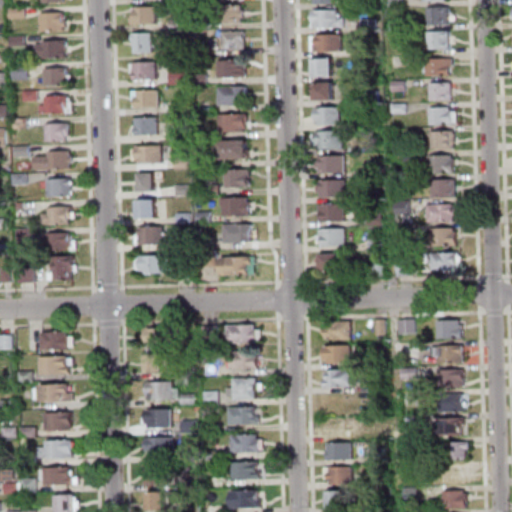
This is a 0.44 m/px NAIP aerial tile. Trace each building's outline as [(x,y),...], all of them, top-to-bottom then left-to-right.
[(244,5),(245,10),(247,10),(247,17),(245,17),(245,22),(224,23),(223,6),(244,5)] [(136,7),(159,6),(159,8),(167,8),(167,17),(160,17),(160,23),(136,24),(136,7)] [(432,8),(452,7),(453,23),(432,23),(432,8)] [(14,17),(14,8),(30,8),(30,17),(14,17)] [(317,27),(317,10),(342,10),(342,18),(348,17),(349,27),(317,27)] [(46,30),(46,13),(68,13),(69,20),(71,20),(71,26),(69,26),(69,29),(46,30)] [(211,18),(211,27),(197,28),(196,18),(211,18)] [(188,19),(188,29),(175,29),(175,20),(188,19)] [(366,20),(380,19),(380,30),(367,30),(366,20)] [(394,30),(393,20),(408,20),(408,30),(394,30)] [(227,49),(226,31),(248,31),(249,48),(227,49)] [(453,32),(454,48),(433,48),(432,32),(453,32)] [(156,33),(156,52),(138,52),(138,34),(156,33)] [(346,51),(315,51),(314,36),(346,35),(346,51)] [(15,46),(14,36),(30,36),(30,46),(15,46)] [(47,41),(71,40),(72,57),(48,58),(48,55),(41,55),(41,44),(47,44),(47,41)] [(362,55),(362,44),(375,44),(376,54),(362,55)] [(197,56),(197,46),(211,45),(211,56),(197,56)] [(0,53),(11,53),(11,63),(0,63),(0,53)] [(337,58),(337,75),(318,76),(318,58),(337,58)] [(457,58),(457,70),(455,70),(455,75),(432,75),(432,59),(457,58)] [(222,78),(222,60),(242,59),(243,66),(249,66),(249,77),(222,78)] [(160,62),(161,79),(138,80),(138,63),(160,62)] [(34,79),(18,80),(18,63),(33,63),(34,79)] [(73,68),(73,85),(50,85),(50,68),(73,68)] [(188,84),(174,84),(174,70),(187,69),(188,84)] [(0,72),(12,72),(12,87),(0,87),(0,72)] [(211,73),(211,83),(197,83),(197,74),(211,73)] [(410,91),(397,91),(396,82),(410,81),(410,91)] [(319,82),(337,82),(337,99),(319,99),(319,82)] [(456,83),(456,100),(435,100),(434,83),(456,83)] [(223,105),(223,87),(249,86),(250,104),(223,105)] [(29,101),(29,91),(43,90),(44,101),(29,101)] [(136,91),(163,90),(163,107),(138,108),(138,106),(137,107),(136,91)] [(45,105),(51,105),(51,97),(73,96),(74,101),(77,101),(77,113),(45,113),(45,105)] [(175,113),(175,102),(189,101),(189,112),(175,113)] [(397,113),(397,103),(411,103),(412,112),(397,113)] [(0,118),(0,105),(12,105),(13,118),(0,118)] [(320,107),(344,107),(345,124),(324,124),(324,120),(320,120),(320,107)] [(434,108),(454,107),(454,110),(458,110),(458,111),(460,111),(461,122),(458,122),(458,123),(435,124),(434,108)] [(250,128),(248,128),(248,130),(224,131),(223,115),(250,114),(250,128)] [(163,134),(140,135),(139,118),(162,117),(163,134)] [(33,128),(20,128),(20,119),(33,118),(33,128)] [(75,136),(72,136),(72,140),(52,141),(52,124),(75,124),(75,136)] [(0,129),(11,129),(11,143),(0,143),(0,129)] [(189,139),(175,140),(175,130),(188,130),(189,139)] [(321,143),(320,132),(347,131),(348,148),(323,148),(323,143),(321,143)] [(436,149),(436,132),(460,131),(460,149),(436,149)] [(224,158),(224,141),(251,140),(251,158),(224,158)] [(21,157),(21,146),(34,146),(35,156),(21,157)] [(136,160),(136,150),(140,149),(140,147),(166,146),(167,163),(144,163),(144,160),(136,160)] [(41,169),(41,157),(54,156),(54,152),(76,151),(76,156),(78,156),(78,162),(76,162),(76,169),(41,169)] [(399,167),(399,154),(416,153),(416,166),(399,167)] [(200,167),(200,154),(214,154),(214,167),(200,167)] [(323,156),(350,155),(350,172),(324,173),(323,156)] [(459,159),(459,172),(433,172),(433,156),(456,155),(456,159),(459,159)] [(180,158),(193,158),(194,168),(180,168),(180,158)] [(371,175),(370,166),(383,166),(383,175),(371,175)] [(230,187),(230,170),(254,169),(254,179),(253,179),(253,186),(230,187)] [(144,191),(144,186),(141,186),(141,179),(143,179),(143,173),(159,172),(159,191),(144,191)] [(32,184),(18,184),(18,174),(32,173),(32,184)] [(417,191),(401,191),(401,177),(416,177),(417,191)] [(76,179),(77,196),(54,197),(54,179),(76,179)] [(350,180),(350,196),(325,196),(325,191),(323,191),(323,186),(325,186),(325,180),(350,180)] [(460,180),(460,197),(437,197),(436,180),(460,180)] [(208,195),(208,185),(223,184),(223,195),(208,195)] [(180,185),(195,185),(195,196),(180,196),(180,185)] [(255,202),(255,215),(228,215),(227,206),(226,206),(226,198),(251,198),(251,202),(255,202)] [(160,200),(160,217),(142,218),(141,200),(160,200)] [(401,214),(401,201),(414,200),(415,214),(401,214)] [(324,205),(348,204),(348,221),(324,221),(324,205)] [(432,205),(458,204),(458,220),(432,221),(432,205)] [(55,225),(55,224),(48,224),(48,214),(54,214),(54,207),(77,207),(77,218),(74,218),(75,224),(55,225)] [(372,225),(372,211),(386,211),(386,224),(372,225)] [(215,222),(201,222),(201,212),(214,212),(215,222)] [(195,213),(195,223),(181,223),(181,213),(195,213)] [(0,218),(14,218),(14,229),(0,229),(0,218)] [(228,242),(228,225),(255,224),(256,241),(228,242)] [(416,239),(401,239),(401,225),(416,225),(416,239)] [(140,235),(144,235),(143,227),(167,226),(168,244),(140,245),(140,235)] [(38,243),(22,244),(22,229),(37,228),(38,243)] [(350,245),(324,245),(324,229),(349,228),(350,245)] [(461,231),(461,244),(436,245),(436,229),(458,228),(458,231),(461,231)] [(81,250),(53,250),(53,234),(75,233),(75,240),(81,240),(81,250)] [(181,248),(181,238),(194,238),(194,248),(181,248)] [(203,238),(216,238),(216,248),(203,248),(203,238)] [(387,238),(387,249),(373,250),(372,239),(387,238)] [(0,244),(14,244),(14,256),(0,256),(0,244)] [(205,266),(204,249),(220,249),(221,266),(205,266)] [(437,270),(437,262),(429,262),(428,254),(461,253),(462,269),(437,270)] [(324,254),(342,254),(343,271),(324,271),(324,254)] [(53,280),(53,273),(60,273),(60,257),(79,256),(79,270),(75,270),(76,279),(53,280)] [(170,273),(144,273),(144,256),(170,256),(170,257),(175,257),(176,270),(170,270),(170,273)] [(259,273),(226,274),(225,258),(260,256),(260,264),(259,264),(259,273)] [(377,276),(377,259),(388,259),(388,276),(377,276)] [(401,260),(415,260),(416,275),(402,276),(401,260)] [(188,280),(188,265),(198,265),(198,279),(188,280)] [(24,282),(23,269),(39,269),(40,282),(24,282)] [(420,333),(404,333),(403,320),(420,319),(420,333)] [(389,320),(390,334),(380,335),(380,320),(389,320)] [(468,325),(468,338),(443,338),(442,321),(464,320),(464,325),(468,325)] [(355,338),(330,339),(330,333),(327,333),(327,326),(330,326),(330,322),(355,321),(355,338)] [(232,343),(231,326),(258,325),(258,330),(265,330),(265,342),(232,343)] [(222,339),(207,339),(207,326),(221,326),(222,339)] [(183,328),(184,338),(177,338),(177,345),(153,346),(153,329),(183,328)] [(47,350),(46,333),(72,332),(72,336),(75,336),(75,348),(47,350)] [(5,349),(5,336),(18,335),(19,349),(5,349)] [(329,345),(354,345),(355,363),(332,363),(332,360),(329,360),(329,345)] [(443,363),(443,346),(468,346),(468,362),(443,363)] [(263,368),(235,369),(235,352),(262,351),(263,368)] [(172,361),(167,361),(167,372),(151,373),(150,355),(172,354),(172,361)] [(46,374),(45,357),(73,356),(73,358),(78,358),(78,365),(75,365),(76,373),(46,374)] [(222,363),(223,375),(208,376),(208,364),(222,363)] [(200,376),(188,377),(188,367),(200,367),(200,376)] [(386,382),(372,382),(371,369),(385,368),(386,382)] [(421,378),(406,379),(406,369),(421,368),(421,378)] [(368,384),(358,384),(358,386),(329,386),(329,379),(332,379),(332,370),(368,369),(368,384)] [(468,370),(469,387),(444,387),(444,370),(468,370)] [(38,372),(38,382),(26,382),(26,372),(38,372)] [(238,399),(238,396),(232,396),(232,389),(238,388),(237,379),(261,378),(261,383),(267,383),(267,390),(259,391),(260,399),(238,399)] [(151,383),(178,382),(178,388),(183,388),(183,399),(152,400),(151,383)] [(47,402),(46,385),(73,384),(74,393),(79,393),(80,400),(47,402)] [(209,392),(223,391),(223,404),(210,404),(209,392)] [(186,405),(185,395),(199,394),(200,404),(186,405)] [(467,411),(448,412),(447,395),(467,394),(467,411)] [(6,400),(19,400),(20,409),(6,410),(6,400)] [(260,407),(261,417),(263,417),(264,418),(265,422),(263,424),(234,425),(234,408),(260,407)] [(150,424),(149,410),(176,410),(177,427),(153,428),(153,424),(150,424)] [(76,413),(77,430),(51,431),(50,414),(76,413)] [(467,436),(444,436),(443,419),(467,418),(467,436)] [(332,420),(353,419),(354,435),(332,436),(332,420)] [(201,420),(202,431),(187,432),(187,421),(201,420)] [(223,431),(211,432),(211,423),(222,423),(223,431)] [(23,437),(8,438),(8,428),(22,427),(23,437)] [(40,437),(27,438),(26,428),(40,427),(40,437)] [(237,453),(237,435),(262,435),(262,439),(264,439),(265,452),(237,453)] [(151,451),(150,438),(178,437),(179,454),(154,455),(154,451),(151,451)] [(44,458),(44,448),(51,447),(51,441),(76,440),(77,457),(44,458)] [(428,451),(413,451),(413,440),(427,440),(428,451)] [(332,444),(357,443),(357,459),(332,459),(332,444)] [(473,449),(470,449),(470,459),(448,460),(447,444),(473,443),(473,449)] [(375,462),(375,449),(389,448),(389,462),(375,462)] [(189,460),(189,450),(203,450),(203,459),(189,460)] [(211,451),(224,450),(224,459),(211,459),(211,451)] [(41,465),(28,466),(28,456),(40,455),(41,465)] [(22,457),(22,466),(9,466),(9,457),(22,457)] [(263,462),(263,471),(265,471),(265,478),(237,479),(236,463),(263,462)] [(408,463),(423,463),(423,472),(409,472),(408,463)] [(168,464),(168,475),(174,475),(174,485),(151,485),(150,465),(168,464)] [(49,468),(75,467),(75,478),(78,478),(78,484),(50,485),(49,468)] [(328,479),(328,468),(357,467),(358,484),(335,484),(334,479),(328,479)] [(448,484),(448,468),(465,468),(466,484),(448,484)] [(7,481),(7,470),(18,469),(19,481),(7,481)] [(204,474),(191,475),(191,487),(204,487),(204,474)] [(26,493),(25,479),(41,478),(41,492),(26,493)] [(10,494),(10,484),(23,483),(24,493),(10,494)] [(409,500),(409,488),(423,487),(423,500),(409,500)] [(266,499),(266,508),(236,509),(236,491),(262,490),(263,499),(266,499)] [(332,492),(358,491),(359,503),(348,504),(348,509),(332,509),(332,492)] [(472,494),(472,508),(449,509),(448,491),(468,491),(468,494),(472,494)] [(169,492),(169,510),(152,510),(151,493),(169,492)] [(61,511),(61,496),(79,495),(79,511),(61,511)] [(203,511),(190,511),(190,500),(203,499),(203,511)]
